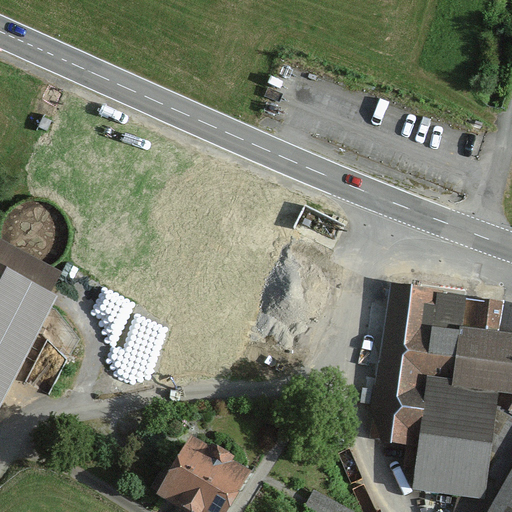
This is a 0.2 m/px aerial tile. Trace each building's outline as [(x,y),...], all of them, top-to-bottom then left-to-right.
[(336,244),(347,221),(309,202),(297,224),(336,244)] [(0,398),(52,302),(0,274),(0,398)] [(511,294),(383,280),(368,411),(424,418),(415,498),(481,505),(494,399),(511,400),(511,294)] [(232,511),(254,481),(198,443),(163,494),(189,511),(232,511)] [(511,511),(511,472),(488,511),(511,511)] [(315,489),(307,507),(317,511),(356,511),(358,509),(315,489)]
